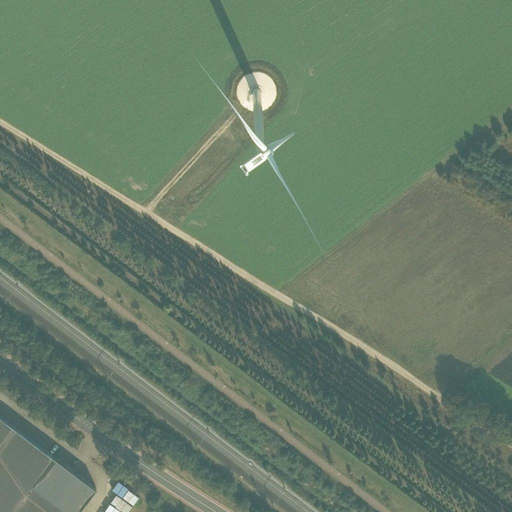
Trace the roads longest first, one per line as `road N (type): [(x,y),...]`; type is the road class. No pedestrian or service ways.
road 1 (track): [(0,118),(511,442)]
road 2 (track): [(278,294),(511,109)]
road 3 (tertiary): [(216,511),(0,358)]
